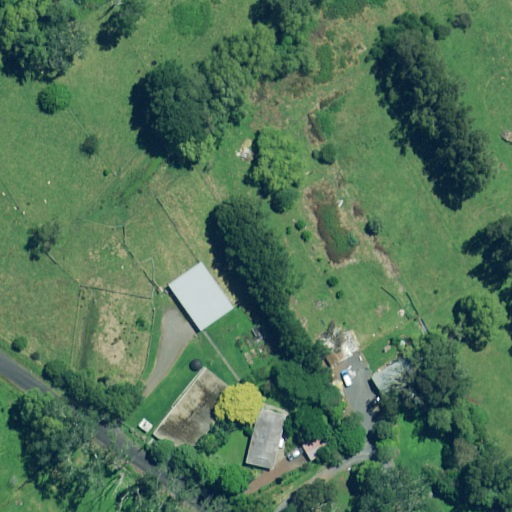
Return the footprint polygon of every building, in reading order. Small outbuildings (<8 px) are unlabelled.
[(208,237),(195,214),(183,221),(196,244),(208,237)] [(231,245),(214,255),(220,264),(212,268),(236,311),(261,297),(231,245)] [(232,309),(200,264),(168,286),(199,331),(232,309)] [(351,356),(340,335),(320,346),(331,367),(351,356)] [(239,395),(205,368),(153,434),(187,461),(239,395)] [(377,372),(368,378),(377,391),(386,385),(377,372)] [(288,415),(260,407),(245,463),(272,470),(278,447),(280,447),(288,415)] [(327,453),(318,435),(303,443),(303,449),(310,462),(327,453)]
